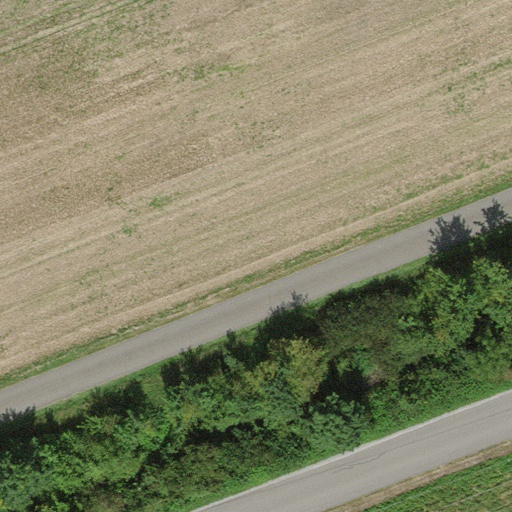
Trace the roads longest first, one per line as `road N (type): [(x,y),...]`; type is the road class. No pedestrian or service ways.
road 1 (track): [(0,414),(511,208)]
road 2 (unclassified): [(511,415),(261,511)]
